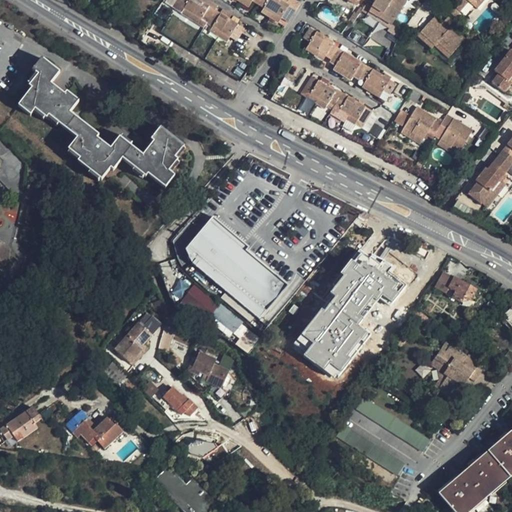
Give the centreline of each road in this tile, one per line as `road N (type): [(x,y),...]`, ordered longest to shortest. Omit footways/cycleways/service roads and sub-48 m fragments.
road 1 (tertiary): [(511,268),(230,120),(35,0)]
road 2 (residential): [(511,376),(400,511)]
